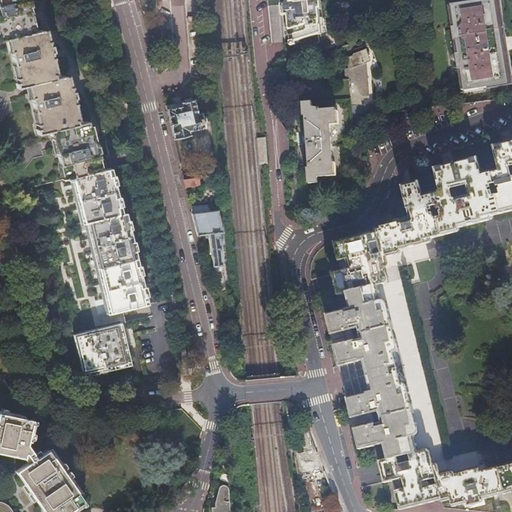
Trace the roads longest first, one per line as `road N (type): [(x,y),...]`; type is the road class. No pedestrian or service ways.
road 1 (secondary): [(120,0),(218,393)]
road 2 (residential): [(297,248),(360,217),(403,148),(511,109)]
road 3 (residential): [(297,248),(277,225),(255,0)]
road 4 (residential): [(313,391),(316,373),(291,269),(297,248)]
road 5 (secondary): [(313,391),(355,511)]
road 6 (residential): [(220,394),(193,511)]
